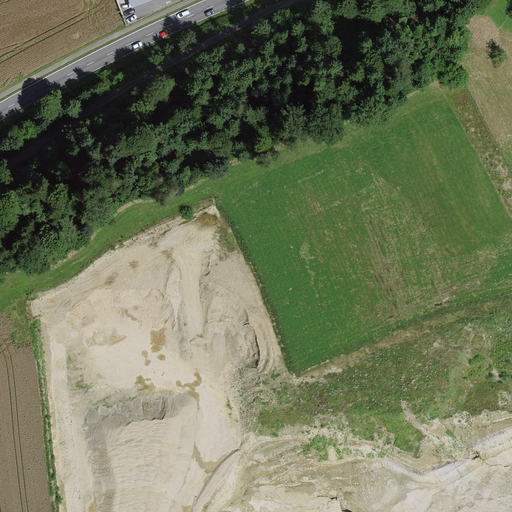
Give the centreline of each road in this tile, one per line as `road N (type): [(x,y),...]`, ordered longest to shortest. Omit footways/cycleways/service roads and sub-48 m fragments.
road 1 (track): [(0,176),(115,97),(294,0)]
road 2 (primary): [(0,115),(122,48),(234,0)]
